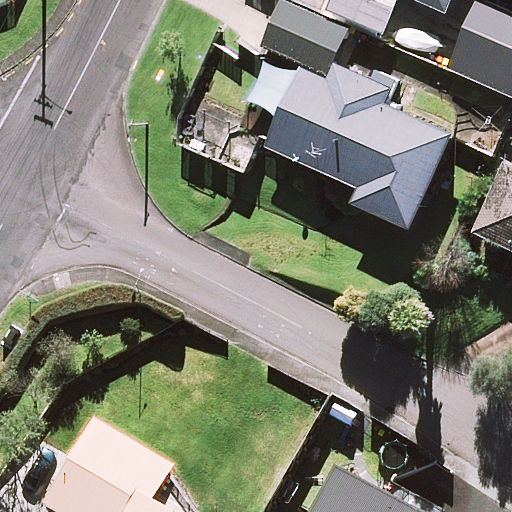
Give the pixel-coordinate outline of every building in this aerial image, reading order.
[(511,0),(342,0),(337,12),(392,37),(409,0),(417,0),(457,18),(465,0),(511,0)] [(511,13),(489,3),(458,72),(511,95),(511,13)] [(356,33),(291,4),(271,50),(279,54),(272,70),(257,104),(291,119),(277,150),(370,191),(364,207),(424,233),(465,140),(392,108),(398,94),(340,68),(356,33)] [(511,168),(481,235),(511,249),(511,168)] [(158,511),(179,477),(101,432),(54,511),(158,511)] [(317,511),(404,511),(336,475),(317,511)]
